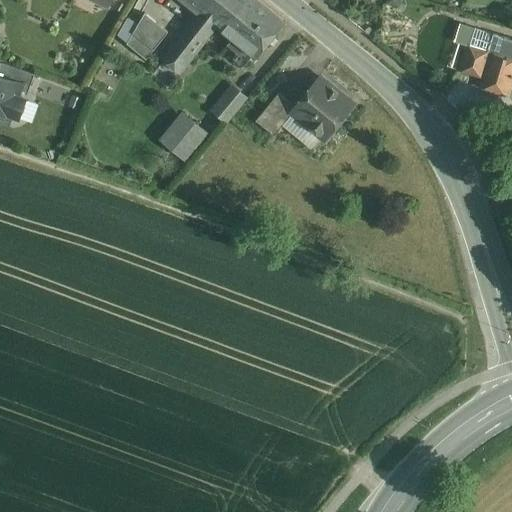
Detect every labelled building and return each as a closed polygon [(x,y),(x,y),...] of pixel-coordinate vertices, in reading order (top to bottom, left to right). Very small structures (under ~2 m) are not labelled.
[(184,0),(200,13),(210,21),(226,0),(184,0)] [(285,22),(257,0),(226,0),(210,21),(217,26),(257,58),(285,22)] [(143,11),(135,21),(128,15),(114,34),(146,58),(168,29),(143,11)] [(200,13),(163,58),(180,72),(217,26),(210,21),(200,13)] [(511,39),(475,29),(470,47),(466,46),(459,70),(482,77),(479,87),(509,96),(511,87),(511,39)] [(35,75),(1,62),(0,64),(0,75),(22,84),(20,90),(28,93),(35,75)] [(0,75),(0,120),(8,123),(10,115),(13,116),(20,98),(17,97),(20,90),(22,84),(0,75)] [(296,107),(292,113),(293,114),(325,139),(353,104),(321,77),(296,107)] [(210,110),(228,123),(248,96),(230,82),(210,110)] [(279,93),(256,121),(274,136),(293,114),(292,113),(296,107),(279,93)] [(184,160),(208,130),(180,109),(157,139),(184,160)]
